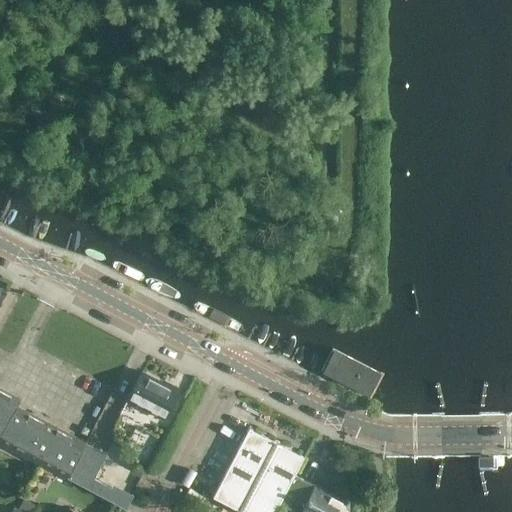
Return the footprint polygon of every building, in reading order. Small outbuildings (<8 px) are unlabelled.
[(384,371),(331,346),(318,373),(370,401),(384,371)] [(127,399),(163,419),(177,391),(141,372),(127,399)] [(0,442),(66,478),(84,443),(15,406),(19,399),(0,388),(0,442)] [(212,497),(240,511),(274,511),(279,503),(296,511),(344,511),(344,504),(329,496),(330,494),(294,475),(303,457),(248,428),(212,497)] [(87,489),(122,507),(129,493),(109,483),(107,486),(93,478),(106,454),(84,443),(66,478),(87,489)] [(494,457),(480,457),(480,466),(494,466),(494,457)]
